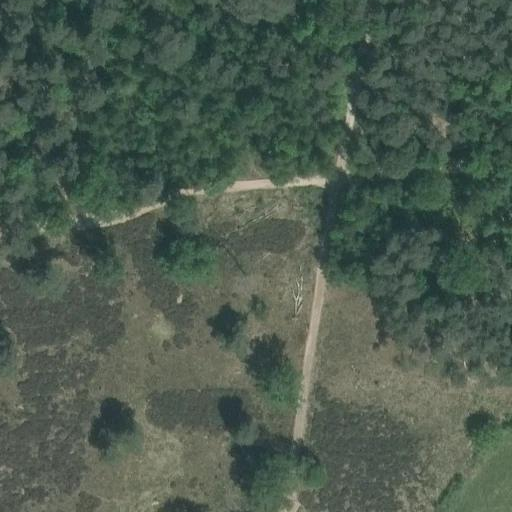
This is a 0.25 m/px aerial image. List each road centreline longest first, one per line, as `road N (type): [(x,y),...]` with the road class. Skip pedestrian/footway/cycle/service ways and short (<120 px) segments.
road 1 (track): [(371,0),(278,511)]
road 2 (track): [(0,236),(99,222),(208,192),(511,181)]
